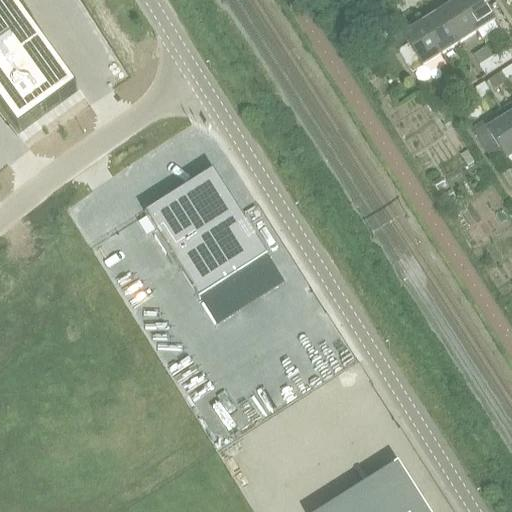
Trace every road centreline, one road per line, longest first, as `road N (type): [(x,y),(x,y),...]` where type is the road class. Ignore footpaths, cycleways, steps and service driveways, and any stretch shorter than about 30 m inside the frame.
road 1 (unclassified): [(477,511),(198,77)]
road 2 (unclassified): [(198,77),(0,224)]
